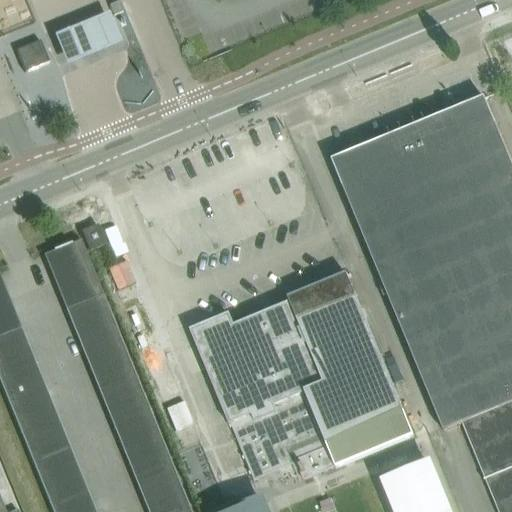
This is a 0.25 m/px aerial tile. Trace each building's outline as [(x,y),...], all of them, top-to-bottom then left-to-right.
[(116,0),(105,0),(110,10),(119,6),(116,0)] [(121,50),(103,4),(54,23),(41,28),(59,74),(71,69),(121,50)] [(50,66),(40,43),(17,52),(26,75),(50,66)] [(511,511),(511,161),(486,99),(383,141),(335,161),(445,432),(465,424),(500,511),(511,511)] [(83,231),(91,252),(109,245),(100,224),(83,231)] [(80,243),(43,258),(49,271),(86,256),(80,243)] [(91,269),(86,256),(49,271),(54,284),(91,269)] [(97,283),(91,269),(54,284),(60,298),(97,283)] [(298,462),(306,480),(415,435),(349,278),(293,301),(295,304),(236,328),(231,316),(193,332),(231,425),(234,423),(257,479),(298,462)] [(102,296),(97,283),(60,298),(65,311),(102,296)] [(0,306),(10,303),(4,289),(0,291),(0,306)] [(107,308),(102,296),(65,311),(70,323),(107,308)] [(0,322),(15,316),(10,303),(0,306),(0,322)] [(112,320),(107,308),(70,323),(75,335),(112,320)] [(0,337),(20,329),(15,316),(0,322),(0,337)] [(117,332),(112,320),(75,335),(80,347),(117,332)] [(0,351),(25,341),(20,329),(0,337),(0,351)] [(121,344),(117,332),(80,347),(84,359),(121,344)] [(0,365),(30,353),(25,341),(0,351),(0,365)] [(126,356),(121,344),(84,359),(89,371),(126,356)] [(0,379),(35,365),(30,353),(0,365),(0,379)] [(131,368),(126,356),(89,371),(94,383),(131,368)] [(40,377),(35,365),(0,379),(0,385),(3,392),(40,377)] [(136,380),(131,368),(94,383),(99,395),(136,380)] [(45,389),(40,377),(3,392),(8,404),(45,389)] [(141,392),(136,380),(99,395),(104,407),(141,392)] [(50,401),(45,389),(8,404),(13,416),(50,401)] [(146,404),(141,392),(104,407),(109,419),(146,404)] [(54,413),(50,401),(13,416),(17,428),(54,413)] [(151,416),(146,404),(109,419),(114,431),(151,416)] [(59,425),(54,413),(17,428),(22,440),(59,425)] [(155,428),(151,416),(114,431),(118,443),(155,428)] [(64,437),(59,425),(22,440),(27,452),(64,437)] [(160,440),(155,428),(118,443),(123,455),(160,440)] [(69,449),(64,437),(27,452),(32,464),(69,449)] [(165,452),(160,440),(123,455),(128,467),(165,452)] [(74,461),(69,449),(32,464),(37,476),(74,461)] [(170,463),(165,452),(128,467),(133,479),(170,463)] [(449,511),(428,459),(382,478),(395,511),(449,511)] [(79,473),(74,461),(37,476),(42,488),(79,473)] [(175,475),(170,463),(133,479),(138,491),(175,475)] [(84,485),(79,473),(42,488),(47,500),(84,485)] [(180,487),(175,475),(138,491),(143,502),(180,487)] [(88,497),(84,485),(47,500),(51,511),(88,497)] [(153,511),(185,499),(180,487),(143,502),(146,511),(153,511)] [(85,511),(93,509),(88,497),(51,511),(85,511)] [(187,511),(189,511),(185,499),(153,511),(187,511)]
